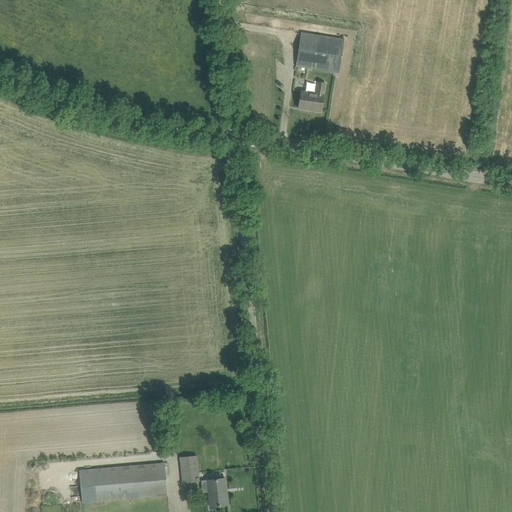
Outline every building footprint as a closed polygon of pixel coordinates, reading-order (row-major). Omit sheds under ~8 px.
[(296,0),(295,11),(289,10),(288,18),(379,29),(382,0),(296,0)] [(298,56),(296,66),(335,72),(338,73),(340,63),(344,39),(301,32),(298,56)] [(316,94),(301,91),(298,108),(321,112),(325,84),(318,82),(316,94)] [(181,457),(183,483),(199,481),(197,455),(181,457)] [(165,462),(79,469),(82,502),(168,495),(165,462)] [(207,480),(210,506),(218,506),(228,505),(225,478),(215,479),(207,480)]
